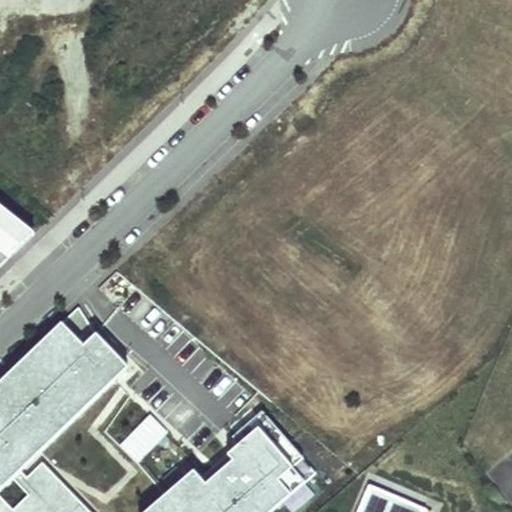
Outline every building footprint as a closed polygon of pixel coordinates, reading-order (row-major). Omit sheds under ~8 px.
[(0,266),(33,236),(0,209),(0,266)] [(94,511),(42,453),(129,370),(96,335),(79,309),(0,385),(0,511),(94,511)] [(159,315),(152,326),(175,340),(182,329),(159,315)] [(234,415),(259,396),(247,381),(223,400),(234,415)] [(152,388),(143,395),(161,417),(170,410),(152,388)] [(266,511),(316,467),(262,407),(144,511),(266,511)] [(359,511),(425,511),(426,511),(370,488),(359,511)]
